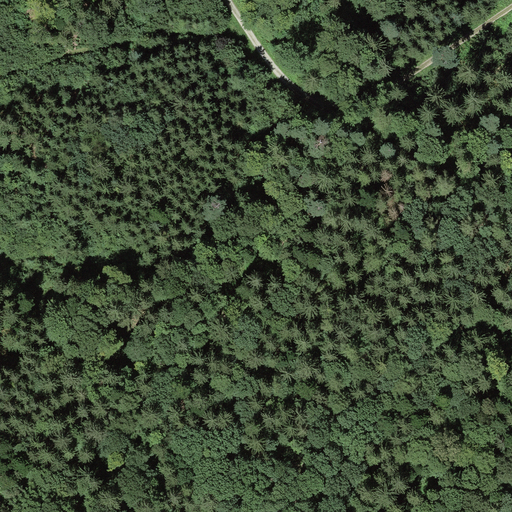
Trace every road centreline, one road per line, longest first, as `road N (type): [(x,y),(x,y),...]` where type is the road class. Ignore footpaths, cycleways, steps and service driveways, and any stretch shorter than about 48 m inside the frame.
road 1 (track): [(511,213),(317,108),(251,40),(225,0)]
road 2 (track): [(251,40),(145,33),(0,75)]
road 3 (track): [(511,4),(379,93),(317,108)]
